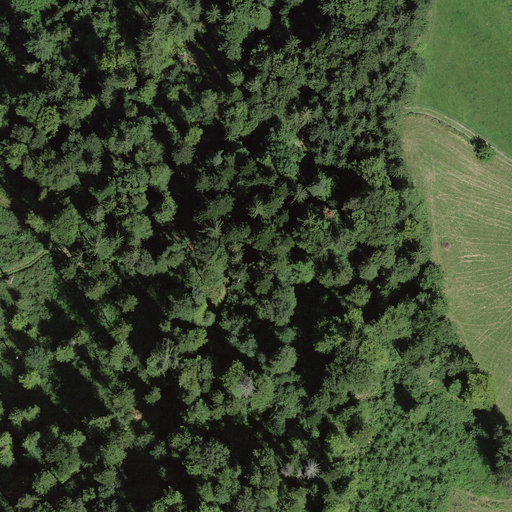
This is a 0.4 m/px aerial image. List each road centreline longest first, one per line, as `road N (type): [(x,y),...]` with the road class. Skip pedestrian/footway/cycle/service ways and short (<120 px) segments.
road 1 (track): [(0,199),(51,208),(76,202),(107,165),(378,111),(438,116),(511,162)]
road 2 (track): [(40,511),(192,364),(303,124)]
